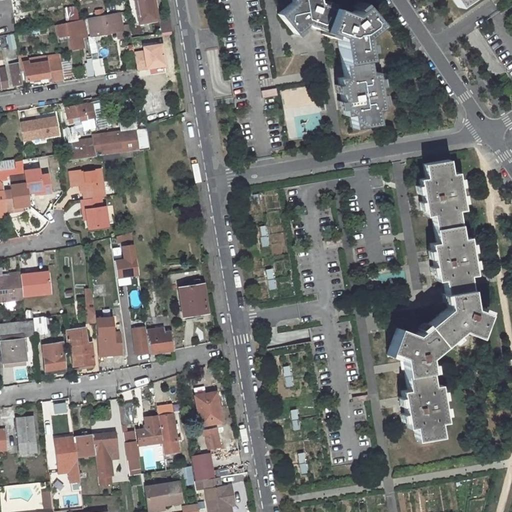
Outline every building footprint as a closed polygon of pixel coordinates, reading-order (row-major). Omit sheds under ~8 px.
[(158,21),(154,0),(134,0),(139,24),(158,21)] [(291,0),(292,3),(278,15),(293,33),(304,24),(337,37),(343,77),(337,78),(343,115),(350,114),(352,129),(378,124),(375,110),(381,109),(375,71),(369,72),(363,36),(377,24),(362,4),(350,14),(318,1),(317,0),(291,0)] [(468,0),(477,11),(492,0),(468,0)] [(102,9),(91,11),(92,17),(103,15),(102,9)] [(92,17),(88,18),(91,36),(115,31),(117,31),(117,30),(123,29),(122,24),(120,12),(103,15),(92,17)] [(170,15),(160,17),(163,33),(172,31),(170,15)] [(81,36),(80,32),(85,31),(83,19),(54,25),(56,36),(70,33),(70,38),(81,36)] [(131,35),(129,23),(122,24),(123,29),(117,30),(117,31),(115,31),(117,38),(131,35)] [(17,46),(14,35),(8,36),(11,47),(17,46)] [(91,53),(98,53),(96,37),(90,38),(91,53)] [(144,51),(134,52),(137,69),(165,64),(161,43),(143,46),(144,51)] [(60,59),(64,78),(68,77),(65,58),(60,59)] [(64,79),(64,78),(60,59),(41,62),(42,63),(29,66),(28,62),(20,63),(22,71),(24,71),(26,81),(50,77),(51,81),(64,79)] [(96,76),(105,74),(102,60),(93,62),(95,72),(96,76)] [(95,72),(93,62),(86,63),(88,74),(95,72)] [(19,64),(10,65),(12,75),(21,73),(19,64)] [(21,73),(12,75),(14,85),(23,84),(21,73)] [(273,87),(260,89),(262,97),(275,94),(273,87)] [(95,118),(92,103),(66,108),(68,119),(84,115),(85,118),(87,118),(87,119),(95,118)] [(37,120),(20,123),(23,140),(58,134),(55,117),(41,119),(41,122),(38,123),(37,120)] [(95,146),(94,140),(72,143),(73,150),(66,151),(68,161),(97,157),(96,150),(98,150),(98,146),(95,146)] [(436,241),(430,242),(431,249),(428,249),(429,258),(433,257),(434,265),(431,265),(432,274),(436,273),(437,279),(443,278),(444,287),(448,308),(426,325),(424,323),(418,328),(420,330),(415,334),(402,329),(397,327),(388,352),(387,355),(395,358),(396,355),(402,357),(407,390),(401,392),(402,398),(399,399),(400,407),(403,406),(405,414),(402,415),(403,423),(406,422),(407,428),(413,428),(416,441),(441,437),(439,423),(445,422),(444,416),(447,415),(446,406),(443,407),(441,399),(445,399),(443,390),(440,391),(439,385),(433,386),(428,357),(450,340),(452,342),(458,337),(456,335),(461,331),(479,337),(488,313),(489,310),(481,307),(480,310),(474,308),(470,282),(468,274),(474,273),(473,267),(477,267),(475,258),(472,258),(471,251),(474,250),(472,242),(469,242),(468,236),(462,237),(457,209),(463,208),(463,202),(466,201),(464,193),(461,193),(460,186),(463,185),(462,177),(458,177),(457,171),(451,172),(449,159),(423,163),(426,176),(419,177),(420,184),(417,184),(419,193),(422,192),(423,200),(420,200),(421,209),(425,208),(426,214),(432,213),(436,241)] [(15,161),(16,168),(16,173),(26,172),(24,160),(15,161)] [(36,192),(41,191),(42,195),(45,194),(53,193),(51,176),(42,177),(41,170),(26,172),(29,193),(36,192)] [(70,173),(73,188),(83,186),(85,201),(101,199),(105,198),(101,171),(82,174),(82,171),(70,173)] [(31,206),(29,193),(28,189),(28,183),(12,186),(16,208),(31,206)] [(0,215),(8,215),(5,191),(0,191),(0,215)] [(86,212),(87,221),(89,230),(109,227),(106,209),(103,209),(101,199),(85,201),(82,201),(83,212),(86,212)] [(266,227),(261,228),(264,247),(269,246),(266,227)] [(118,242),(132,240),(131,232),(117,236),(118,242)] [(137,274),(133,245),(123,247),(124,259),(115,261),(117,277),(137,274)] [(116,259),(123,257),(120,247),(113,249),(116,259)] [(274,268),(265,269),(267,288),(276,288),(274,268)] [(0,277),(0,300),(22,298),(22,296),(20,275),(20,272),(9,274),(9,276),(0,277)] [(38,273),(20,275),(22,296),(51,293),(48,273),(38,274),(38,273)] [(180,288),(184,320),(204,317),(204,319),(208,318),(203,284),(180,288)] [(94,320),(93,305),(84,306),(86,323),(94,322),(94,320)] [(34,318),(35,333),(36,336),(47,335),(45,317),(34,318)] [(35,333),(34,318),(24,319),(0,322),(0,337),(23,334),(35,333)] [(94,322),(98,356),(122,353),(120,333),(113,334),(111,319),(94,320),(94,322)] [(135,355),(148,353),(146,335),(145,326),(131,328),(135,355)] [(74,366),(94,363),(91,344),(86,344),(84,328),(65,330),(67,343),(67,347),(72,347),(74,366)] [(146,335),(148,353),(174,350),(171,331),(164,332),(164,328),(156,329),(157,333),(146,335)] [(0,337),(3,362),(26,359),(23,334),(0,337)] [(62,338),(42,340),(46,370),(65,367),(63,354),(68,354),(67,347),(67,343),(63,344),(62,338)] [(285,386),(293,385),(291,365),(284,365),(285,386)] [(222,422),(216,392),(195,396),(201,426),(222,422)] [(118,405),(121,424),(134,422),(134,402),(118,405)] [(299,409),(291,409),(293,429),(300,429),(299,409)] [(158,416),(162,443),(175,441),(171,414),(158,416)] [(138,430),(140,446),(162,443),(158,416),(144,418),(146,428),(138,430)] [(32,417),(18,418),(20,442),(35,440),(32,417)] [(94,455),(97,476),(110,475),(108,459),(108,454),(117,453),(115,432),(92,435),(94,455)] [(94,455),(92,435),(74,437),(77,457),(94,455)] [(77,457),(74,437),(55,440),(59,473),(69,471),(71,483),(80,481),(77,457)] [(218,447),(217,437),(207,439),(209,448),(218,447)] [(124,445),(126,459),(135,458),(133,444),(124,445)] [(232,486),(221,488),(220,477),(204,480),(209,511),(227,511),(227,507),(231,507),(235,506),(232,486)] [(177,483),(145,488),(148,508),(162,506),(180,503),(177,483)] [(44,508),(54,507),(53,490),(43,490),(44,508)] [(200,511),(199,503),(184,505),(184,511),(200,511)]
